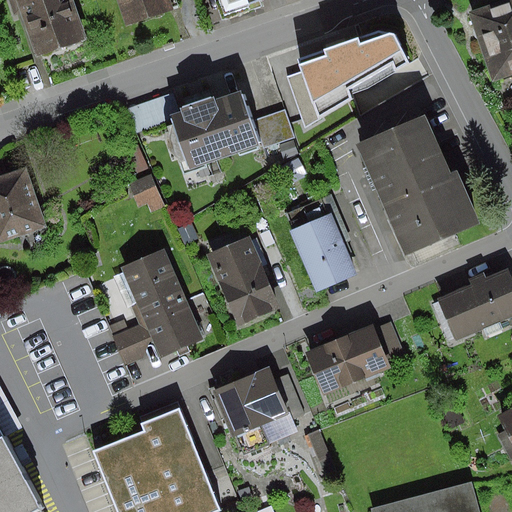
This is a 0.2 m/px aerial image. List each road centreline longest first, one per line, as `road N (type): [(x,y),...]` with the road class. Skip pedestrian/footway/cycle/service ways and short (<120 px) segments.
road 1 (residential): [(511,238),(140,397)]
road 2 (residential): [(368,0),(0,127)]
road 3 (residential): [(413,0),(511,180)]
